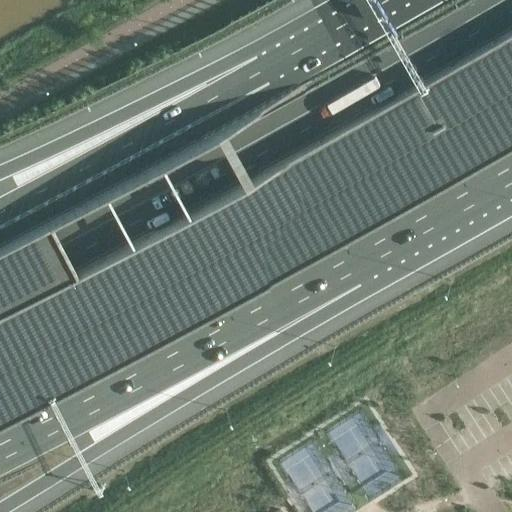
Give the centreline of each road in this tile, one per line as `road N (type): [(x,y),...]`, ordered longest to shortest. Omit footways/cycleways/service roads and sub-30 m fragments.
road 1 (motorway): [(0,337),(511,54)]
road 2 (motorway): [(511,13),(0,293)]
road 3 (motorway): [(0,381),(511,102)]
road 4 (motorway): [(0,511),(364,292),(389,245)]
road 5 (motorway): [(0,453),(389,245)]
road 6 (motorway): [(262,72),(0,238)]
road 7 (motorway): [(262,72),(0,214)]
road 8 (motorway): [(262,72),(0,176)]
road 9 (motorway): [(387,0),(262,72)]
road 10 (motorway): [(389,245),(511,175)]
